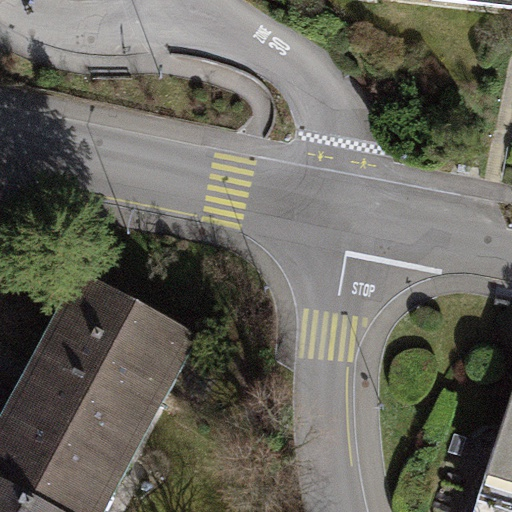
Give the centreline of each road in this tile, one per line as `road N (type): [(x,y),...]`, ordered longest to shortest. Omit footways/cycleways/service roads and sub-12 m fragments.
road 1 (residential): [(0,141),(317,207)]
road 2 (residential): [(340,511),(327,382),(356,215)]
road 3 (residential): [(317,207),(329,142),(311,88),(283,61),(183,9)]
road 4 (residential): [(4,0),(57,23),(112,26),(183,9)]
road 5 (residential): [(356,215),(511,243)]
